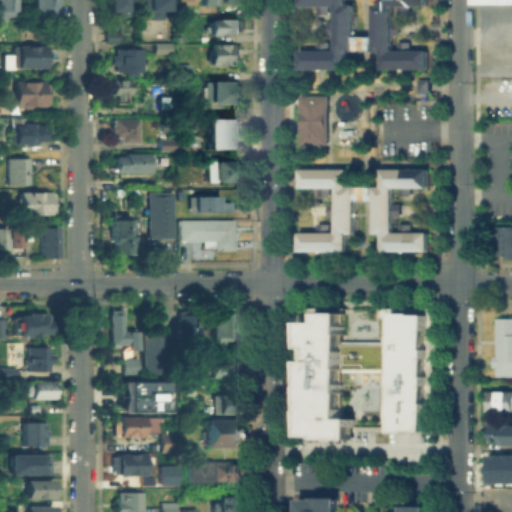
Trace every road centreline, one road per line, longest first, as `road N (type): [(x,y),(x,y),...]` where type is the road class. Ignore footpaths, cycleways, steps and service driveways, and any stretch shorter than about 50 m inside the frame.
road 1 (residential): [(456,511),(458,0)]
road 2 (residential): [(81,511),(80,0)]
road 3 (residential): [(270,283),(269,0)]
road 4 (residential): [(0,284),(270,283)]
road 5 (residential): [(270,283),(511,283)]
road 6 (residential): [(271,511),(270,283)]
